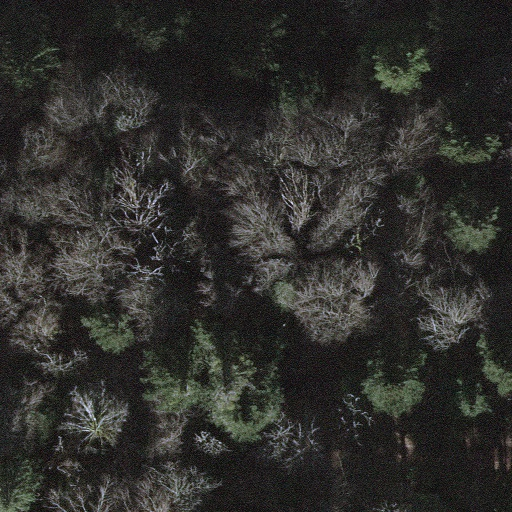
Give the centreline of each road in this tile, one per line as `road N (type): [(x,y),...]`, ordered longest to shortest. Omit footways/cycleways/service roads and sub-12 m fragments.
road 1 (track): [(0,406),(298,423),(355,443),(511,455)]
road 2 (track): [(298,423),(338,404),(511,371)]
